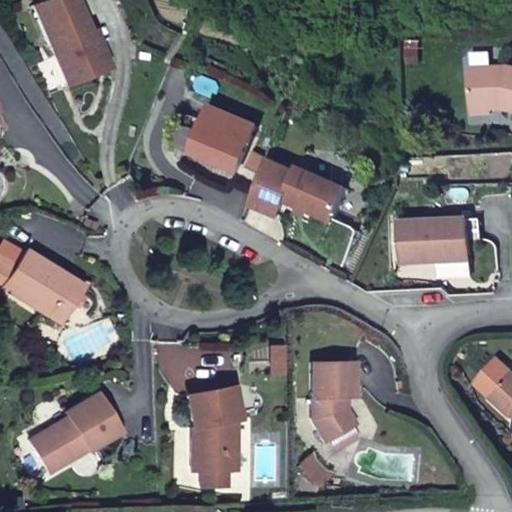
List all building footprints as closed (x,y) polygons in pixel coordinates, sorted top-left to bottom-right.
[(46,0),(32,6),(69,89),(110,71),(75,0),(46,0)] [(511,70),(469,72),(471,113),(488,112),(488,107),(502,107),(502,112),(511,114),(511,70)] [(255,130),(210,111),(198,142),(210,147),(205,161),(238,174),(255,130)] [(210,147),(198,142),(193,156),(205,161),(210,147)] [(350,189),(300,168),(298,172),(269,159),(249,205),(279,218),(286,203),(335,224),(350,189)] [(441,258),(471,257),(471,242),(470,222),(470,221),(401,223),(402,265),(442,264),(441,258)] [(482,222),(470,222),(471,242),(483,242),(482,222)] [(47,306),(63,316),(80,288),(22,252),(12,267),(0,286),(0,289),(42,315),(47,306)] [(0,286),(12,267),(0,259),(0,286)] [(57,325),(63,316),(47,306),(42,315),(57,325)] [(308,363),(309,421),(322,442),(353,425),(345,409),(342,410),(341,398),(351,398),(351,362),(308,363)] [(511,378),(491,403),(511,423),(511,378)] [(193,474),(200,474),(225,472),(238,471),(235,422),(240,421),(232,387),(188,398),(195,430),(199,429),(200,443),(191,443),(193,474)] [(77,454),(87,447),(90,451),(120,433),(95,394),(64,414),(68,419),(30,441),(51,474),(79,457),(77,454)] [(322,474),(309,455),(297,466),(309,484),(317,487),(330,475),(322,474)] [(225,472),(200,474),(201,490),(226,489),(225,472)]
